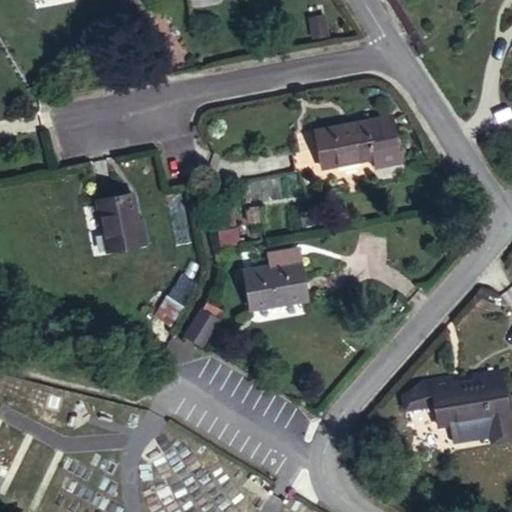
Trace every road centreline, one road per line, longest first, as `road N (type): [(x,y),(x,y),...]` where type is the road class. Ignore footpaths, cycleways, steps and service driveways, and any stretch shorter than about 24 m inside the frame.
road 1 (residential): [(365,511),(339,495),(325,467),(335,435),(510,229)]
road 2 (residential): [(398,57),(68,121)]
road 3 (residential): [(510,229),(398,57)]
